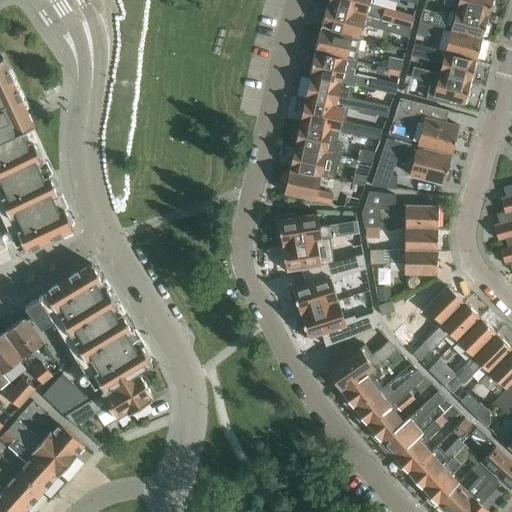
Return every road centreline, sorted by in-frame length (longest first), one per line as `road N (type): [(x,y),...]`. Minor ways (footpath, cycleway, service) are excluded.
road 1 (residential): [(407,511),(321,404),(244,275),(247,205),(300,0)]
road 2 (residential): [(175,490),(194,418),(189,374),(109,236)]
road 3 (residential): [(511,67),(466,242),(477,271),(511,305)]
road 4 (residential): [(109,236),(86,181),(91,55),(73,0)]
